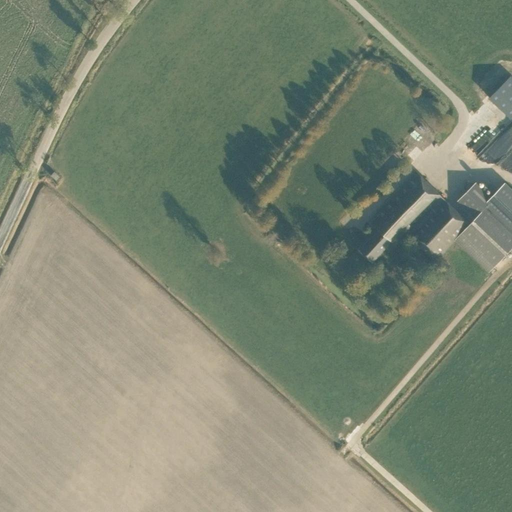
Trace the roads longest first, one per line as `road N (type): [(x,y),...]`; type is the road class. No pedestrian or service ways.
road 1 (tertiary): [(0,242),(69,92),(137,0)]
road 2 (track): [(351,437),(511,259)]
